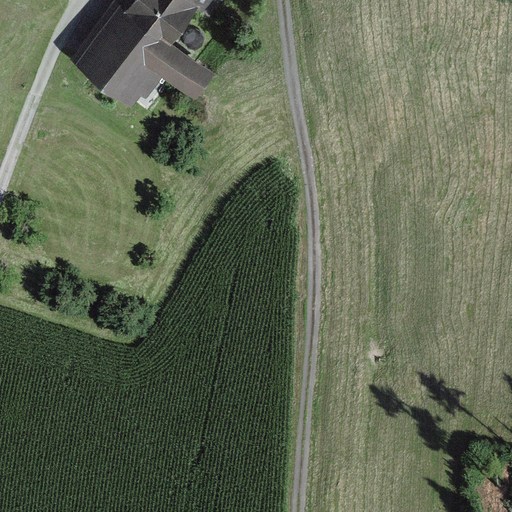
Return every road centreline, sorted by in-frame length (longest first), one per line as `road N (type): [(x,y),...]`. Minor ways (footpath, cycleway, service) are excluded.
road 1 (track): [(303,140),(315,255),(300,511)]
road 2 (unclassified): [(0,194),(55,46),(82,0)]
road 3 (residential): [(283,0),(303,140)]
